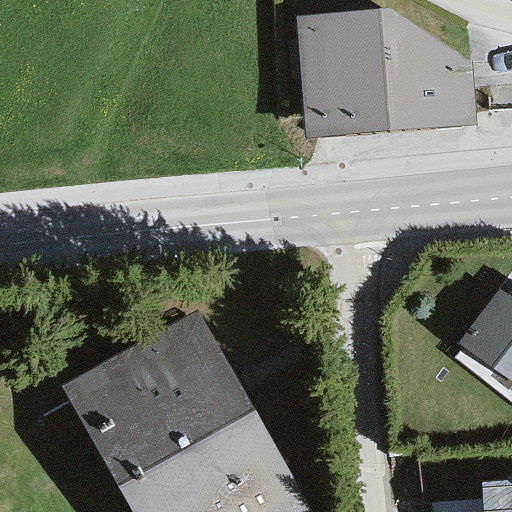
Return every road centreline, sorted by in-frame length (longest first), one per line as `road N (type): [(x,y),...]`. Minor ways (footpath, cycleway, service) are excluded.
road 1 (residential): [(0,244),(346,205)]
road 2 (residential): [(346,205),(372,511)]
road 3 (residential): [(346,205),(511,190)]
